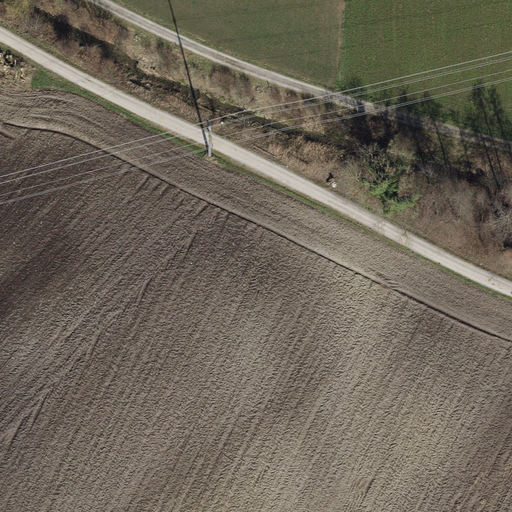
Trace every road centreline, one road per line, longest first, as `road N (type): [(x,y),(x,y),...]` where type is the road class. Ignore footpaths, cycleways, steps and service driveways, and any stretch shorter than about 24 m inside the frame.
road 1 (track): [(0,31),(511,285)]
road 2 (track): [(511,142),(258,69),(103,0)]
